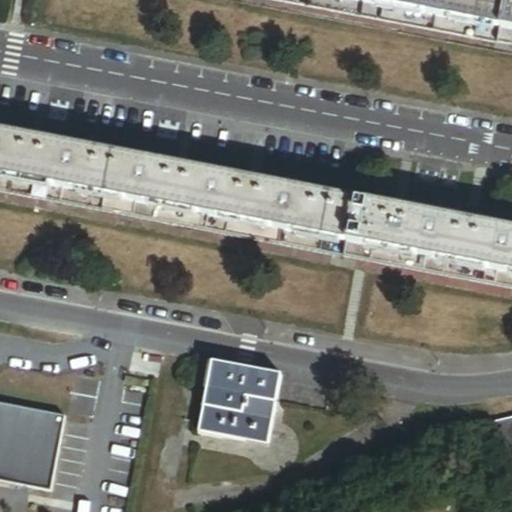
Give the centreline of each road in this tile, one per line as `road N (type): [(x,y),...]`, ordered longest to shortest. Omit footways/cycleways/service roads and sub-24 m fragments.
road 1 (residential): [(0,53),(511,151)]
road 2 (residential): [(511,377),(436,384),(0,299)]
